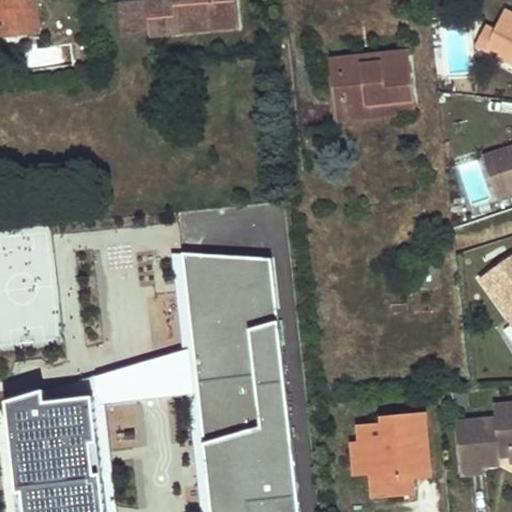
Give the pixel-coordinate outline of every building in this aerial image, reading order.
[(0,0),(0,31),(41,30),(38,0),(0,0)] [(123,0),(122,0),(126,37),(240,25),(238,0),(123,0)] [(511,13),(507,11),(496,33),(505,37),(496,55),(511,62),(511,13)] [(505,37),(496,33),(488,50),(496,55),(505,37)] [(364,54),(333,58),(337,89),(343,88),(346,110),(369,107),(369,101),(389,98),(389,105),(399,104),(417,102),(410,49),(384,51),(385,57),(365,60),(364,54)] [(343,88),(337,89),(339,111),(346,110),(343,88)] [(346,110),(339,111),(340,121),(399,115),(399,104),(389,105),(389,98),(369,101),(369,107),(346,110)] [(511,147),(498,152),(509,188),(511,187),(511,147)] [(511,187),(509,188),(498,152),(486,156),(500,198),(511,193),(511,187)] [(10,402),(23,511),(303,511),(275,259),(186,253),(196,347),(10,402)] [(439,253),(408,257),(411,287),(442,287),(439,253)] [(511,256),(481,278),(511,322),(511,256)] [(442,287),(411,287),(413,305),(443,303),(442,287)] [(496,418),(457,422),(461,475),(486,473),(486,466),(502,465),(501,457),(500,453),(510,452),(510,456),(511,455),(511,403),(495,405),(496,418)] [(426,414),(383,418),(384,424),(359,427),(361,443),(361,444),(370,453),(372,472),(374,496),(403,493),(403,487),(414,486),(413,477),(431,476),(426,414)] [(361,444),(361,443),(353,444),(356,474),(372,472),(370,453),(361,444)]
